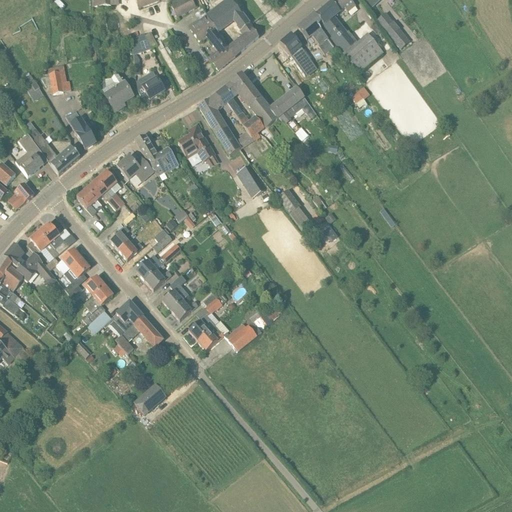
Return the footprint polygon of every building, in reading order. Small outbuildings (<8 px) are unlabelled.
[(92,0),(94,8),(112,7),(111,0),(92,0)] [(157,2),(156,0),(134,0),(138,9),(157,2)] [(195,9),(189,0),(170,0),(167,2),(176,19),(195,9)] [(229,0),(226,0),(206,16),(208,21),(210,23),(223,42),(226,40),(225,38),(221,31),(234,22),(245,38),(230,50),(236,58),(258,39),(229,0)] [(348,0),(336,0),(330,6),(337,15),(344,10),(348,14),(355,8),(348,0)] [(337,15),(330,6),(316,17),(314,16),(312,18),(317,25),(318,25),(343,55),(357,43),(335,17),(337,15)] [(401,51),(411,43),(387,14),(377,23),(401,51)] [(208,21),(206,16),(189,28),(199,42),(205,37),(217,53),(208,60),(218,72),(236,58),(230,50),(228,51),(222,43),(223,42),(210,23),(208,21)] [(316,26),(317,25),(312,18),(297,30),(306,41),(311,37),(325,56),(334,49),(316,26)] [(377,25),(371,29),(376,35),(382,31),(377,25)] [(366,35),(343,55),(342,56),(358,76),(383,54),(366,35)] [(131,40),(133,56),(151,50),(151,49),(144,36),(131,40)] [(302,50),(291,37),(280,46),(291,59),(296,54),(305,67),(301,70),(305,76),(316,68),(302,50)] [(63,94),(63,93),(71,91),(69,83),(67,83),(64,63),(58,64),(48,66),(53,96),(63,94)] [(124,87),(117,76),(116,77),(114,73),(108,77),(113,85),(106,89),(105,80),(100,80),(102,92),(106,98),(105,98),(115,114),(123,109),(122,106),(132,100),(124,87)] [(164,93),(156,80),(157,80),(152,73),(138,82),(136,84),(136,92),(141,99),(146,96),(150,102),(164,93)] [(241,76),(224,89),(233,100),(239,96),(250,109),(261,101),(241,76)] [(31,87),(35,93),(39,90),(36,84),(31,87)] [(232,113),(236,119),(243,115),(233,100),(224,89),(216,96),(223,107),(227,105),(233,113),(232,113)] [(274,108),(273,108),(281,118),(281,117),(285,114),(289,120),(302,111),(309,120),(315,116),(308,106),(297,89),(273,108),(274,108)] [(364,98),(360,93),(352,100),(356,105),(364,98)] [(232,113),(233,113),(227,105),(223,107),(216,96),(209,102),(199,109),(230,158),(240,152),(240,151),(253,143),(256,142),(260,139),(258,135),(251,140),(246,133),(239,138),(240,140),(234,143),(216,114),(223,108),(229,116),(232,113)] [(269,111),(261,101),(250,109),(265,129),(281,118),(273,108),(269,111)] [(88,127),(89,127),(85,121),(90,117),(84,109),(73,115),(65,119),(85,152),(95,146),(91,139),(94,137),(88,127)] [(12,117),(8,110),(2,115),(6,121),(12,117)] [(254,119),(248,124),(243,115),(236,119),(246,133),(251,140),(258,135),(264,130),(254,119)] [(214,157),(197,128),(192,131),(194,135),(178,145),(187,160),(197,154),(203,164),(214,157)] [(309,139),(300,130),(295,134),(303,144),(309,139)] [(34,141),(40,137),(36,131),(30,135),(34,141)] [(27,137),(41,154),(59,177),(80,160),(71,150),(58,161),(54,156),(55,155),(40,137),(34,141),(30,135),(28,137),(28,136),(27,137)] [(41,154),(27,137),(22,140),(18,144),(27,155),(15,164),(27,180),(40,170),(39,169),(43,166),(36,158),(41,154)] [(135,143),(150,167),(154,173),(163,167),(166,174),(178,168),(168,151),(156,158),(144,138),(135,143)] [(129,182),(135,176),(142,184),(153,174),(142,161),(135,167),(129,159),(117,169),(129,182)] [(0,167),(0,181),(7,188),(15,178),(2,166),(0,167)] [(236,176),(252,201),(265,193),(249,168),(236,176)] [(106,173),(96,182),(120,209),(124,206),(111,191),(117,185),(106,173)] [(96,182),(87,191),(97,203),(103,198),(112,208),(116,213),(120,209),(96,182)] [(198,192),(194,186),(189,190),(193,196),(198,192)] [(34,198),(24,187),(14,195),(16,196),(7,203),(15,213),(24,206),(34,198)] [(97,203),(87,191),(76,200),(92,218),(96,214),(91,208),(97,203)] [(289,215),(299,207),(287,192),(277,200),(289,215)] [(318,197),(312,202),(321,213),(327,209),(318,197)] [(179,225),(188,219),(183,212),(174,218),(179,225)] [(318,213),(311,218),(318,226),(324,222),(318,213)] [(330,213),(324,218),(329,226),(336,221),(330,213)] [(128,226),(136,218),(132,215),(125,223),(128,226)] [(147,215),(142,219),(146,224),(151,220),(147,215)] [(221,224),(215,216),(210,220),(215,228),(221,224)] [(195,227),(188,219),(184,222),(191,230),(195,227)] [(51,224),(59,236),(65,231),(57,220),(51,224)] [(171,232),(177,227),(171,220),(165,226),(171,232)] [(49,226),(40,234),(59,257),(69,248),(64,243),(64,244),(59,238),(49,226)] [(109,243),(118,253),(128,244),(123,238),(129,233),(125,229),(109,243)] [(157,245),(167,237),(162,232),(153,240),(157,245)] [(336,237),(331,233),(326,238),(331,242),(336,237)] [(32,243),(27,247),(34,256),(37,259),(42,255),(40,254),(45,250),(54,261),(54,260),(59,257),(40,234),(30,242),(32,243)] [(171,242),(167,237),(157,245),(152,250),(156,255),(171,242)] [(128,244),(118,253),(127,263),(143,249),(139,245),(134,250),(128,244)] [(56,282),(49,273),(45,268),(37,259),(34,256),(26,265),(19,260),(23,255),(14,247),(4,260),(12,266),(15,269),(14,271),(15,272),(15,273),(22,279),(22,280),(27,283),(38,271),(46,282),(45,284),(50,289),(56,282)] [(180,252),(176,247),(161,260),(165,265),(180,252)] [(55,268),(63,277),(70,272),(70,271),(81,261),(74,252),(58,265),(55,268)] [(144,283),(156,273),(159,270),(162,267),(163,267),(165,265),(161,260),(158,262),(154,257),(136,273),(144,283)] [(4,260),(0,265),(0,277),(4,281),(0,286),(2,288),(3,287),(11,294),(12,294),(22,280),(22,279),(15,273),(15,272),(14,271),(15,269),(12,266),(4,260)] [(54,261),(45,268),(49,273),(55,268),(58,265),(54,260),(54,261)] [(70,271),(70,272),(78,281),(89,271),(81,261),(70,271)] [(156,273),(144,283),(153,293),(171,277),(168,273),(162,279),(156,273)] [(0,286),(4,281),(0,277),(0,305),(2,307),(2,308),(23,324),(29,317),(12,304),(17,298),(12,294),(11,294),(3,287),(2,288),(0,286)] [(85,289),(93,299),(105,289),(97,279),(85,289)] [(68,296),(78,288),(73,283),(63,291),(68,296)] [(162,303),(171,313),(183,303),(177,297),(184,292),(180,287),(162,303)] [(82,293),(78,288),(68,296),(72,301),(82,293)] [(91,324),(105,312),(101,308),(113,298),(105,289),(93,299),(84,306),(90,314),(86,317),(91,324)] [(213,294),(202,304),(206,309),(216,300),(218,299),(213,294)] [(216,300),(222,306),(226,301),(221,296),(218,299),(216,300)] [(210,316),(222,306),(216,300),(206,309),(204,310),(210,316)] [(183,303),(171,313),(180,323),(198,308),(194,303),(188,309),(183,303)] [(71,315),(78,309),(73,304),(67,310),(71,315)] [(142,319),(129,304),(110,321),(123,336),(142,319)] [(261,311),(250,319),(255,324),(250,328),(257,337),(273,325),(261,311)] [(104,314),(87,327),(87,328),(86,329),(94,337),(110,321),(104,314)] [(188,333),(197,343),(215,328),(218,325),(215,328),(210,322),(206,318),(188,333)] [(121,338),(127,345),(140,333),(154,350),(163,342),(142,319),(123,336),(121,338)] [(206,354),(224,338),(227,335),(226,334),(218,325),(215,328),(197,343),(206,354)] [(248,329),(229,344),(237,354),(256,338),(248,329)] [(0,342),(0,347),(14,361),(18,364),(27,355),(22,351),(23,351),(6,336),(0,342)] [(133,352),(121,338),(114,344),(116,345),(121,351),(127,358),(133,352)] [(80,344),(75,350),(85,361),(91,355),(80,344)] [(121,351),(116,345),(111,350),(116,355),(117,354),(121,351)] [(0,361),(1,361),(8,368),(14,361),(0,347),(0,361)] [(167,399),(155,386),(134,404),(145,418),(167,399)]
